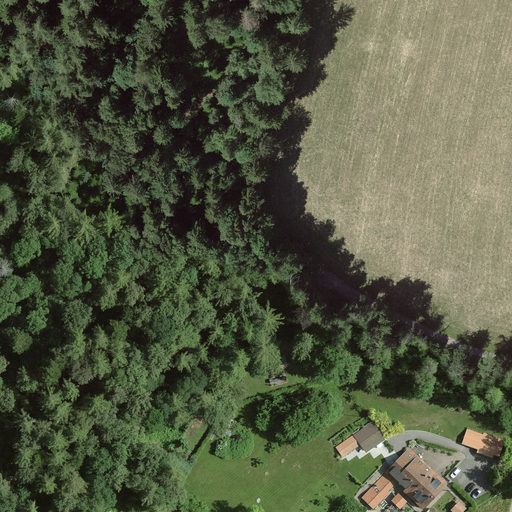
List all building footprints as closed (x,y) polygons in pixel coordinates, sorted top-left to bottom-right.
[(280,343),(259,349),(264,368),(285,362),(280,343)] [(337,447),(343,456),(360,444),(366,452),(384,439),(372,422),(337,447)] [(467,429),(462,443),(500,455),(504,441),(467,429)] [(411,448),(364,497),(373,506),(398,480),(423,505),(446,482),(411,448)] [(406,501),(398,494),(392,500),(400,507),(406,501)] [(461,511),(466,508),(459,501),(451,509),(453,511),(461,511)]
